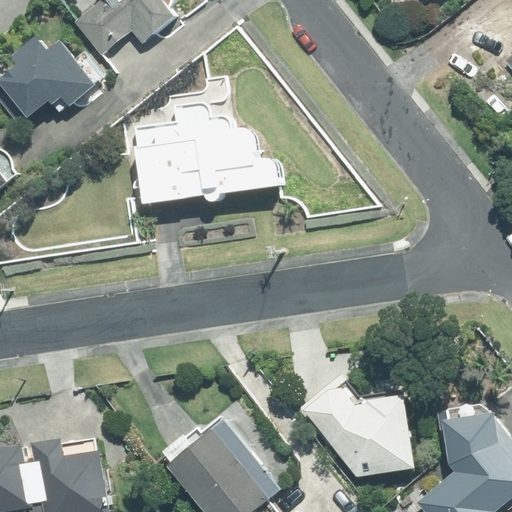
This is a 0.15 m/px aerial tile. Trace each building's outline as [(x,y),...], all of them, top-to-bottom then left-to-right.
[(104,54),(135,29),(146,43),(182,15),(169,0),(101,0),(77,20),(104,54)] [(41,36),(18,55),(26,64),(0,85),(0,96),(21,123),(53,97),(56,101),(66,93),(74,103),(84,94),(90,103),(112,86),(89,56),(80,63),(64,43),(54,51),(41,36)] [(179,121),(138,126),(149,202),(286,183),(282,157),(265,160),(260,126),(235,130),(233,113),(216,115),(214,102),(177,107),(179,121)] [(0,191),(23,173),(0,145),(0,191)] [(409,391),(368,396),(346,368),(302,404),(361,475),(419,467),(417,456),(409,391)] [(446,472),(396,511),(511,511),(511,425),(509,422),(502,408),(484,395),(435,403),(446,472)] [(209,511),(260,511),(290,488),(226,408),(165,457),(209,511)] [(66,437),(0,447),(0,511),(20,511),(32,510),(32,511),(113,511),(102,437),(67,443),(66,437)]
